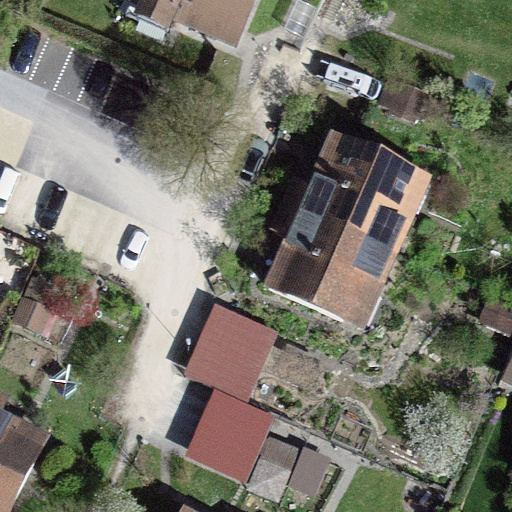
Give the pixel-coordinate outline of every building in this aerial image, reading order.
[(136,0),(234,43),(252,0),(136,0)] [(511,0),(366,0),(401,17),(409,0),(511,0)] [(462,111),(425,96),(415,119),(452,134),(462,111)] [(297,183),(285,208),(393,256),(426,182),(334,141),(313,190),(297,183)] [(360,330),(393,256),(285,208),(274,234),(290,241),(269,290),(360,330)] [(220,313),(194,373),(245,394),(271,334),(220,313)] [(303,364),(275,352),(266,373),(293,385),(303,364)] [(511,387),(511,359),(502,384),(511,387)] [(219,395),(192,455),(242,477),(269,418),(219,395)] [(0,398),(0,509),(5,511),(9,511),(45,443),(0,419),(0,414),(6,402),(0,398)] [(297,453),(278,445),(267,473),(286,481),(297,453)] [(305,455),(291,487),(312,496),(326,463),(305,455)]
